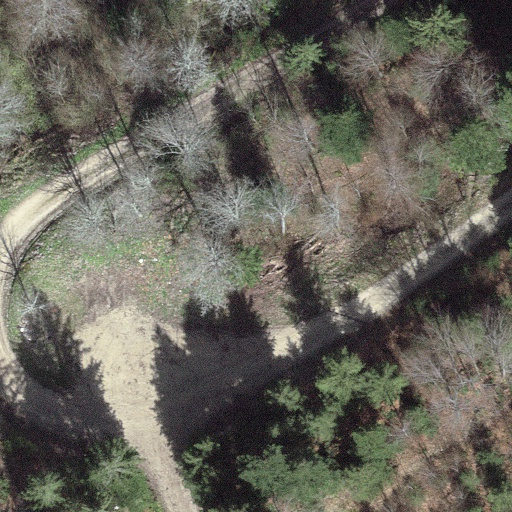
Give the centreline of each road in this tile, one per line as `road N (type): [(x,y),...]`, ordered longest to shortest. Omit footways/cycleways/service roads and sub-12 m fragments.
road 1 (track): [(511,205),(354,316),(153,409)]
road 2 (track): [(0,247),(47,196),(188,126)]
road 3 (track): [(369,0),(188,126)]
road 4 (track): [(153,409),(73,421),(15,383),(0,362)]
